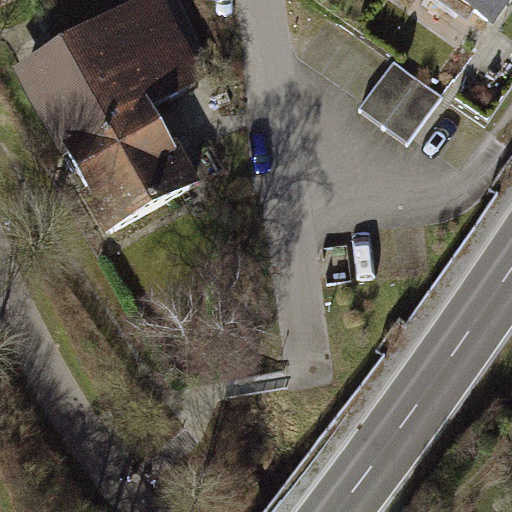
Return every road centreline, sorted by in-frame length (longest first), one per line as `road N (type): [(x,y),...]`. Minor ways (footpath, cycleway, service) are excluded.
road 1 (secondary): [(336,511),(511,265)]
road 2 (residential): [(142,511),(82,430),(0,273)]
road 3 (residential): [(290,215),(269,0)]
